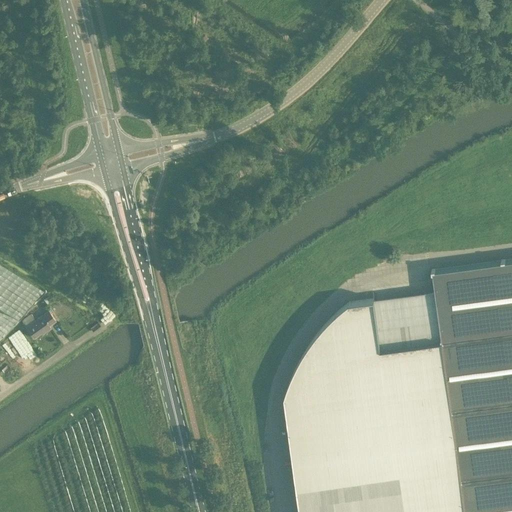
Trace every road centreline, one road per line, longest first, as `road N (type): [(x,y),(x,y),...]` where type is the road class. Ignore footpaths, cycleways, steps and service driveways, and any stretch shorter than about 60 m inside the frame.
road 1 (secondary): [(197,511),(114,161)]
road 2 (tertiary): [(114,161),(239,127),(333,50),(376,0)]
road 3 (secondary): [(75,0),(114,161)]
road 4 (unclassified): [(0,397),(116,318)]
